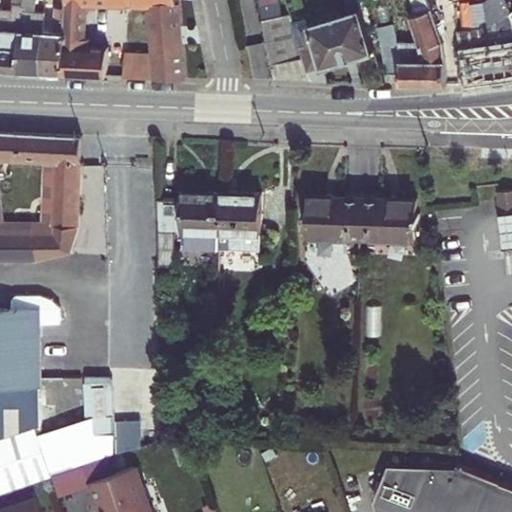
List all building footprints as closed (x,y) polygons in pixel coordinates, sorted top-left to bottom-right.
[(0,69),(20,71),(22,27),(23,0),(14,0),(14,9),(0,9),(0,69)] [(23,0),(22,27),(20,71),(41,72),(44,29),(45,11),(35,11),(35,0),(23,0)] [(93,1),(93,0),(65,0),(65,6),(63,73),(107,74),(108,46),(89,45),(90,37),(84,37),(85,1),(93,1)] [(110,0),(110,2),(149,3),(155,52),(126,52),(125,75),(186,77),(179,1),(178,0),(177,0),(110,0)] [(281,14),(278,0),(259,0),(263,17),(279,14),(281,14)] [(304,56),(308,69),(375,49),(359,0),(347,0),(351,11),(310,23),(309,17),(294,22),(304,56)] [(418,42),(398,41),(394,22),(378,27),(382,46),(387,72),(401,71),(401,83),(448,84),(444,41),(429,0),(413,0),(418,12),(410,15),(418,42)] [(44,29),(41,72),(63,73),(65,6),(55,6),(55,29),(44,29)] [(294,22),(291,12),(281,14),(279,14),(288,60),(304,56),(294,22)] [(505,15),(481,21),(482,28),(458,31),(466,84),(511,77),(511,13),(505,15)] [(263,17),(272,63),(288,60),(279,14),(263,17)] [(0,257),(37,257),(34,229),(0,229),(0,155),(56,159),(55,172),(54,172),(53,207),(55,207),(54,229),(53,253),(71,249),(79,225),(82,134),(0,129),(0,257)] [(188,242),(220,244),(222,189),(184,188),(183,196),(158,195),(160,264),(175,265),(176,230),(189,230),(188,242)] [(262,191),(222,189),(220,244),(261,245),(262,191)] [(306,235),(361,238),(362,197),(308,195),(307,209),(304,209),(304,216),(306,216),(306,235)] [(417,199),(362,197),(361,238),(416,240),(417,221),(419,221),(420,213),(417,213),(417,199)] [(511,210),(500,211),(502,223),(504,247),(511,246),(511,210)] [(54,229),(34,229),(37,257),(53,253),(54,229)] [(0,491),(53,474),(37,426),(42,426),(42,323),(62,323),(62,307),(54,297),(41,294),(29,294),(29,306),(0,306),(0,491)] [(106,380),(94,381),(96,415),(108,414),(106,380)] [(237,406),(217,406),(216,416),(236,416),(237,406)] [(40,436),(54,474),(115,453),(114,433),(40,436)] [(377,499),(381,511),(511,511),(511,482),(468,465),(391,463),(377,499)] [(133,467),(88,482),(96,506),(100,505),(101,511),(148,511),(146,504),(147,500),(143,487),(139,485),(133,467)] [(38,511),(33,497),(0,509),(0,511),(38,511)]
